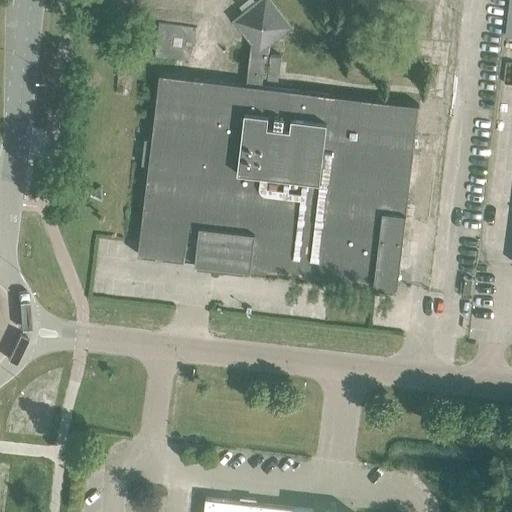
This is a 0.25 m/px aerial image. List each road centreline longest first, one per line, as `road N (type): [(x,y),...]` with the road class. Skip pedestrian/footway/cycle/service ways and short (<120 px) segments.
road 1 (unclassified): [(511,390),(31,331)]
road 2 (unknown): [(440,382),(474,0)]
road 3 (secondary): [(0,232),(31,0)]
